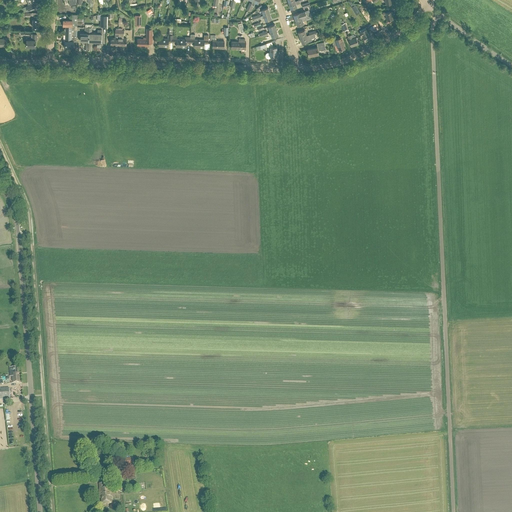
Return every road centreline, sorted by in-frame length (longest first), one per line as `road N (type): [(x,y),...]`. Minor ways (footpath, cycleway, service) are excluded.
road 1 (unclassified): [(453,511),(431,29),(439,13)]
road 2 (unknown): [(0,158),(25,218),(47,511)]
road 3 (unclassified): [(39,511),(18,229),(0,171)]
road 4 (residential): [(250,68),(244,61),(109,56),(107,64)]
road 5 (tertiary): [(250,68),(107,64)]
